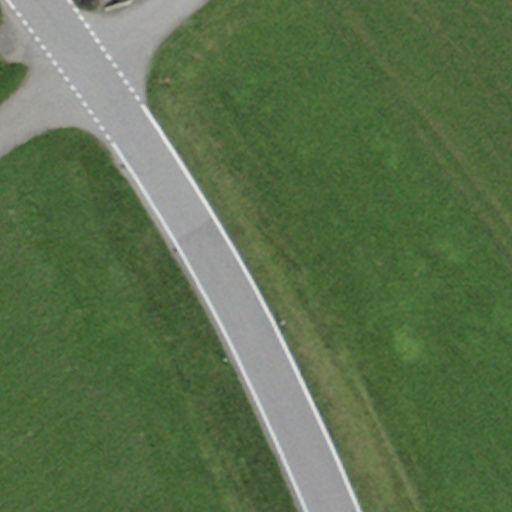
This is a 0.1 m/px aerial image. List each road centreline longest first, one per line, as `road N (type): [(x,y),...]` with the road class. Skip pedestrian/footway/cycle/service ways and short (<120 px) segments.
road 1 (unclassified): [(32,0),(193,225),(331,511)]
road 2 (track): [(0,135),(176,0)]
